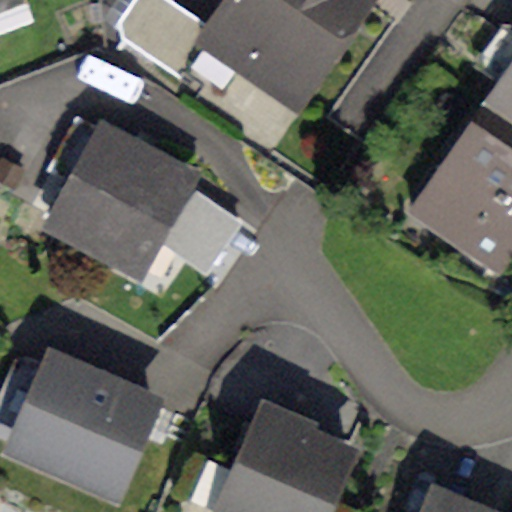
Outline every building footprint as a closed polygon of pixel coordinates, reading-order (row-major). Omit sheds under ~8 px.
[(232,0),(204,42),(294,103),(364,0),(232,0)] [(511,63),(484,105),(511,123),(511,63)] [(511,123),(484,105),(412,211),(501,271),(511,254),(511,123)] [(195,194),(104,142),(52,230),(143,283),(195,194)] [(160,418),(50,370),(10,460),(120,508),(160,418)] [(325,511),(349,459),(260,421),(220,511),(325,511)] [(459,511),(434,502),(429,511),(459,511)]
